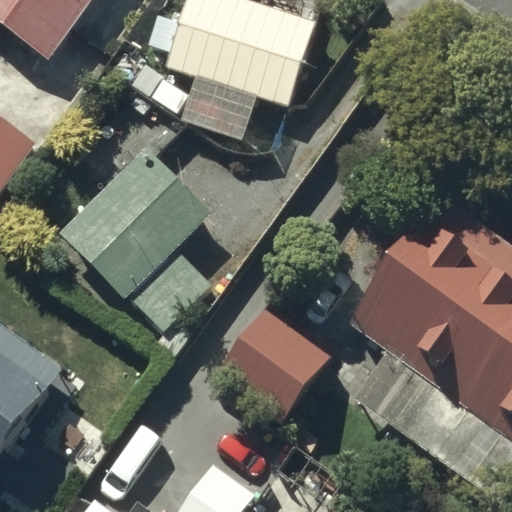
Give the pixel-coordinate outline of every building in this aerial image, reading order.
[(0,0),(0,45),(49,79),(104,0),(0,0)] [(198,0),(170,86),(287,125),(315,39),(198,0)] [(0,134),(0,206),(34,158),(0,134)] [(149,169),(61,251),(123,318),(128,314),(161,349),(211,303),(178,267),(212,236),(149,169)] [(511,511),(511,271),(445,224),(356,351),(390,375),(358,421),(486,511),(511,511)] [(267,327),(218,394),(283,442),(332,374),(267,327)] [(0,482),(64,394),(0,347),(0,482)] [(253,511),(218,487),(200,511),(253,511)]
